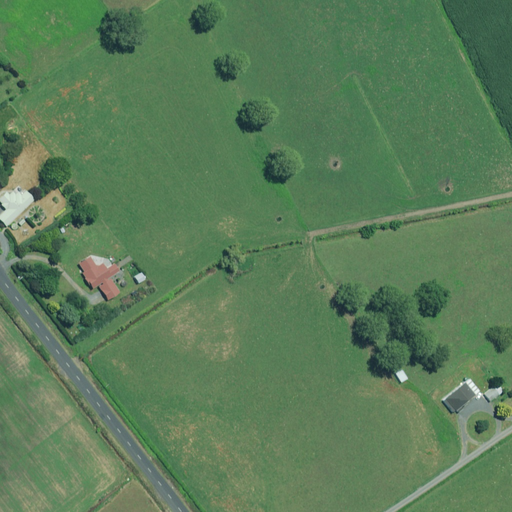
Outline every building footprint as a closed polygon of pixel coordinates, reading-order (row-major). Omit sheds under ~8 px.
[(34,201),(20,186),(10,196),(6,192),(0,197),(0,203),(6,210),(0,215),(0,220),(6,227),(34,201)] [(97,267),(90,257),(79,264),(84,272),(82,273),(92,290),(98,286),(108,301),(120,293),(110,278),(119,272),(114,264),(106,270),(102,263),(97,267)] [(145,280),(141,273),(134,277),(138,284),(145,280)] [(407,379),(401,370),(395,374),(401,383),(407,379)] [(479,392),(469,379),(443,400),(453,413),(456,411),(458,413),(463,410),(461,408),(471,401),(469,399),(479,392)] [(485,396),(490,402),(503,392),(500,387),(498,385),(485,396)]
